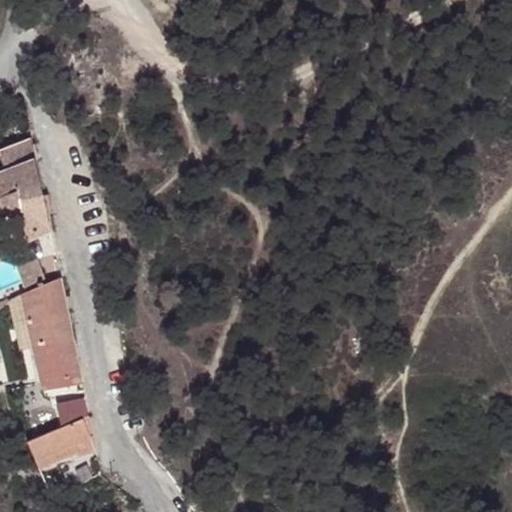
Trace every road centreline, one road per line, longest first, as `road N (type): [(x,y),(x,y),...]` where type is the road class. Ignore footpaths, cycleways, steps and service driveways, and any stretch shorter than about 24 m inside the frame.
road 1 (residential): [(20,32),(113,458),(160,511)]
road 2 (unclassified): [(18,16),(83,10),(187,70),(271,83),(296,81),(434,0)]
